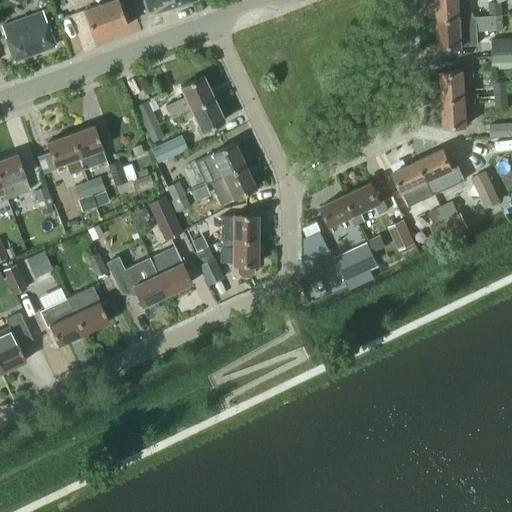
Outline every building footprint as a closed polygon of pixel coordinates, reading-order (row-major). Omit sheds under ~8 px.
[(93,37),(127,25),(117,0),(99,0),(101,3),(83,10),(93,37)] [(195,0),(143,0),(147,14),(157,11),(157,12),(196,0),(195,0)] [(435,0),(437,15),(460,13),(459,0),(435,0)] [(473,12),(460,13),(437,15),(439,48),(463,46),(463,45),(478,44),(477,26),(482,26),(486,28),(490,28),(490,29),(503,28),(501,1),(488,2),(489,15),(473,16),(473,12)] [(13,61),(34,54),(56,46),(42,9),(1,25),(5,37),(4,37),(13,61)] [(511,36),(491,38),(492,54),(511,53),(511,36)] [(493,68),(511,67),(511,54),(493,56),(493,68)] [(442,72),(444,99),(475,97),(475,93),(464,93),(463,76),(474,76),(474,65),(463,65),(463,70),(442,72)] [(166,105),(172,117),(213,99),(202,76),(181,86),(186,96),(166,105)] [(494,82),(495,95),(508,94),(507,81),(494,82)] [(154,82),(143,87),(146,94),(158,89),(154,82)] [(508,94),(495,95),(496,109),(509,108),(508,94)] [(145,128),(158,123),(152,110),(158,107),(152,96),(149,98),(150,101),(148,102),(147,100),(135,106),(145,128)] [(476,103),(475,97),(444,99),(445,126),(466,125),(465,103),(476,103)] [(213,99),(172,117),(182,113),(185,119),(195,115),(202,131),(223,121),(213,99)] [(511,135),(511,121),(490,124),(491,137),(511,135)] [(151,142),(164,136),(158,123),(145,128),(151,142)] [(94,125),(70,134),(82,169),(107,160),(94,125)] [(82,169),(70,134),(46,142),(50,151),(37,155),(43,173),(56,168),(55,165),(66,161),(70,173),(82,169)] [(188,149),(181,134),(151,148),(158,163),(188,149)] [(205,182),(212,179),(212,177),(245,163),(235,141),(195,160),(205,182)] [(141,144),(132,147),(135,155),(144,152),(141,144)] [(418,159),(432,189),(436,187),(432,178),(448,171),(451,179),(461,175),(457,166),(454,167),(444,147),(418,159)] [(17,152),(0,158),(0,180),(5,195),(13,192),(9,183),(26,177),(17,152)] [(427,191),(432,189),(418,159),(392,171),(403,192),(423,183),(427,191)] [(119,160),(107,165),(115,185),(135,177),(130,164),(122,167),(119,160)] [(212,177),(212,179),(216,187),(225,182),(233,199),(256,188),(245,163),(212,177)] [(139,177),(133,180),(137,188),(158,180),(154,171),(149,173),(146,168),(137,172),(139,177)] [(486,170),(471,177),(485,208),(500,200),(486,170)] [(100,176),(87,181),(92,193),(93,193),(96,201),(104,198),(101,190),(105,189),(100,176)] [(172,198),(184,193),(179,180),(166,186),(172,198)] [(74,185),(79,198),(92,193),(87,181),(74,185)] [(347,194),(360,223),(364,221),(360,212),(375,205),(380,214),(389,210),(384,200),(381,202),(372,182),(347,194)] [(47,185),(34,190),(45,218),(55,214),(51,205),(54,204),(47,185)] [(184,193),(172,198),(177,211),(190,206),(184,193)] [(92,194),(82,197),(86,209),(96,205),(92,194)] [(355,225),(360,223),(347,194),(322,205),(331,225),(351,216),(355,225)] [(165,195),(147,203),(164,239),(182,231),(165,195)] [(440,208),(445,218),(446,220),(450,230),(463,224),(453,202),(440,208)] [(151,219),(145,205),(128,213),(134,227),(151,219)] [(440,208),(428,213),(433,223),(445,218),(440,208)] [(222,232),(222,240),(257,240),(257,215),(233,214),(233,232),(222,232)] [(450,230),(446,220),(435,224),(441,238),(452,233),(450,230)] [(316,222),(304,228),(309,237),(320,230),(316,222)] [(400,247),(412,241),(403,222),(391,228),(400,247)] [(99,224),(88,229),(92,239),(104,234),(99,224)] [(374,252),(386,247),(381,234),(368,240),(374,252)] [(202,235),(192,240),(197,250),(207,245),(202,235)] [(232,264),(237,264),(237,272),(241,275),(249,275),(254,271),(254,264),(257,264),(257,240),(222,240),(222,247),(233,247),(232,264)] [(356,246),(338,254),(348,276),(378,262),(374,252),(368,240),(356,246)] [(147,257),(165,295),(192,283),(182,261),(181,261),(174,245),(147,257)] [(106,255),(102,246),(86,254),(95,275),(106,270),(100,258),(106,255)] [(218,269),(208,246),(197,251),(207,274),(218,269)] [(44,250),(27,258),(35,277),(53,269),(44,250)] [(121,292),(136,294),(142,306),(165,295),(147,257),(125,268),(119,256),(106,261),(121,292)] [(14,293),(25,288),(14,263),(3,269),(14,293)] [(92,286),(68,297),(84,333),(109,322),(92,286)] [(58,345),(84,333),(68,297),(40,310),(47,325),(48,323),(58,345)] [(0,328),(0,370),(1,373),(26,361),(20,348),(34,341),(20,311),(5,318),(9,325),(0,328)]
